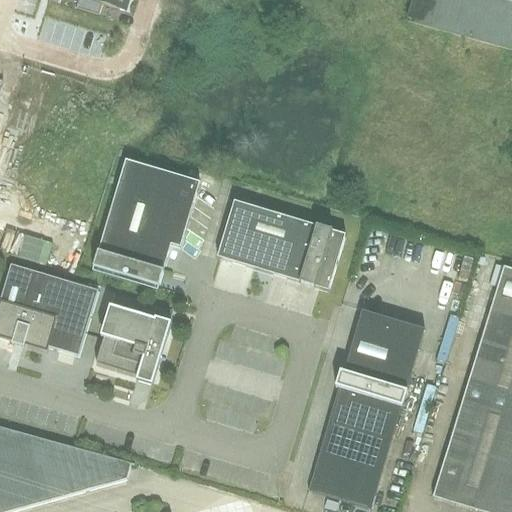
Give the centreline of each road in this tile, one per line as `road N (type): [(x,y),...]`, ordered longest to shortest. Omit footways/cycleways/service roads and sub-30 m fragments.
road 1 (unclassified): [(174,429),(270,458),(306,342),(210,312)]
road 2 (residential): [(0,40),(110,68),(134,50),(150,0)]
road 3 (unclassified): [(0,381),(174,429)]
road 4 (unclassified): [(210,312),(174,429)]
